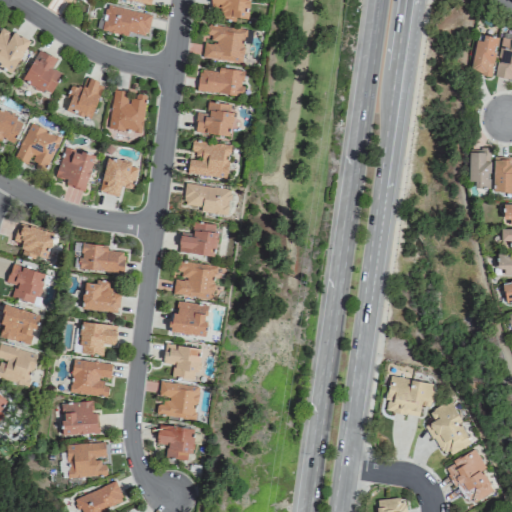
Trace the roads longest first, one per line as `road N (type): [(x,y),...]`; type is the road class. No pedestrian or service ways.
road 1 (secondary): [(332,511),(405,0)]
road 2 (secondary): [(376,0),(306,511)]
road 3 (residential): [(183,0),(136,417),(150,480),(170,498)]
road 4 (track): [(511,372),(454,167),(473,0)]
road 5 (residential): [(175,68),(106,54),(17,0)]
road 6 (residential): [(158,226),(73,213),(0,177)]
